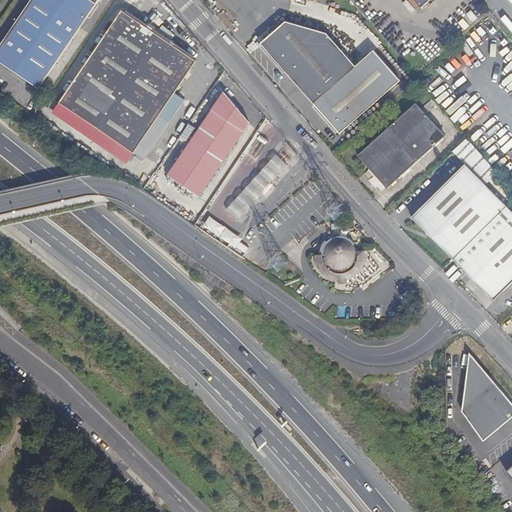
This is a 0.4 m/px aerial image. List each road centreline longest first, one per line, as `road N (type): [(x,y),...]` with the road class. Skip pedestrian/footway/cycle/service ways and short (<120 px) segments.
road 1 (trunk): [(390,511),(260,368),(0,142)]
road 2 (unclassified): [(454,303),(409,346),(367,356),(123,191),(88,184),(0,204)]
road 3 (unclassified): [(178,0),(454,303)]
road 4 (trunk): [(0,210),(226,399)]
road 5 (tertiary): [(0,341),(65,392),(188,511)]
road 6 (trunk): [(226,399),(325,511)]
road 7 (trunk): [(226,399),(311,511)]
road 8 (unknown): [(511,431),(491,448),(472,443),(456,416),(457,359)]
